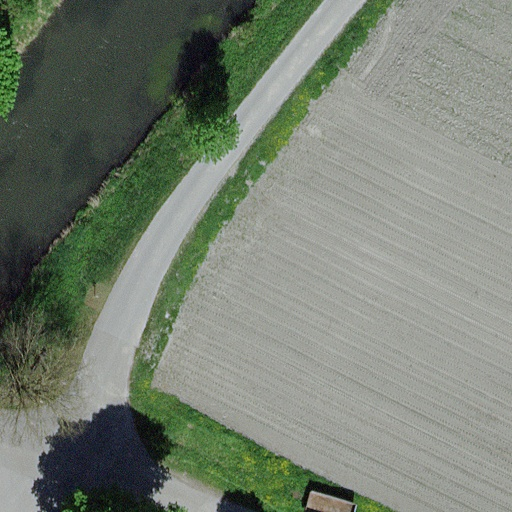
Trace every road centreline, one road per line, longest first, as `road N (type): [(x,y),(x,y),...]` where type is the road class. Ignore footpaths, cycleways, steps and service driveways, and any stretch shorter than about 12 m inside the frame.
road 1 (unclassified): [(363,0),(188,223),(55,463)]
road 2 (unclassified): [(193,511),(55,463)]
